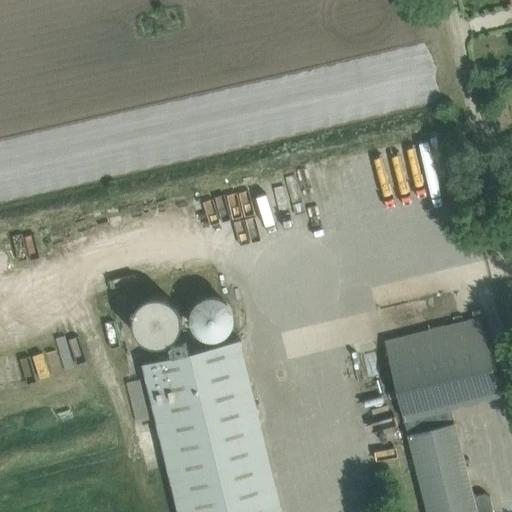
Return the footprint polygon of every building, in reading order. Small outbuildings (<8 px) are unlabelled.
[(185,320),(215,340),(236,309),(206,289),(185,320)] [(176,303),(141,295),(131,333),(167,341),(176,303)] [(503,395),(484,316),(386,341),(429,511),(494,511),(490,496),(485,493),(474,496),(451,408),(503,395)] [(241,339),(143,363),(158,421),(255,398),(241,339)] [(282,511),(255,398),(158,421),(170,473),(179,511),(282,511)]
